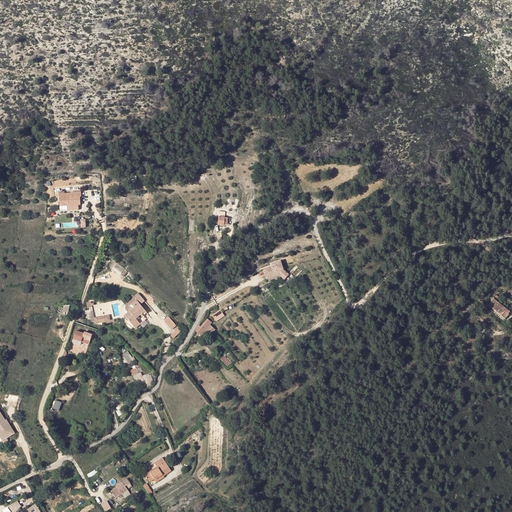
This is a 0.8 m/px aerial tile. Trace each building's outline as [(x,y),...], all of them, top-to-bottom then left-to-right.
[(69,197),(58,199),(59,211),(80,208),(78,200),(80,200),(79,195),(69,196),(69,197)] [(273,267),(264,270),(267,280),(277,277),(276,276),(279,275),(280,276),(282,278),(287,273),(284,270),(281,262),(272,265),(273,267)] [(116,263),(112,266),(120,273),(124,269),(116,263)] [(147,301),(143,295),(138,298),(139,300),(132,305),(135,308),(131,311),(127,315),(134,324),(140,321),(138,318),(143,315),(144,317),(149,312),(143,304),(147,301)] [(493,298),(487,305),(504,319),(510,312),(493,298)] [(220,311),(212,317),(216,323),(225,317),(220,311)] [(166,322),(162,326),(170,334),(174,330),(166,322)] [(204,327),(201,329),(204,332),(200,336),(201,337),(205,332),(210,337),(215,331),(210,326),(207,329),(204,327)] [(199,327),(194,332),(200,336),(204,332),(201,329),(199,327)] [(76,330),(75,333),(91,339),(92,333),(84,331),(84,332),(76,330)] [(91,339),(75,333),(74,339),(81,341),(90,343),(91,339)] [(211,338),(205,343),(210,351),(217,346),(211,338)] [(227,367),(232,363),(225,355),(221,358),(227,367)] [(141,366),(131,369),(136,384),(146,382),(146,384),(153,382),(150,373),(143,375),(141,366)] [(56,400),(53,408),(59,410),(62,402),(56,400)] [(5,420),(0,411),(0,435),(11,428),(9,424),(8,424),(5,420)] [(15,433),(11,428),(0,435),(0,436),(3,441),(15,433)] [(146,467),(141,471),(146,477),(149,475),(151,478),(167,468),(159,454),(151,459),(154,464),(147,468),(146,467)] [(118,478),(112,482),(113,483),(114,486),(108,489),(111,494),(123,486),(121,483),(126,480),(123,476),(118,478)] [(16,500),(8,507),(12,511),(15,511),(22,506),(16,500)] [(105,511),(112,508),(107,500),(101,503),(105,511)]
